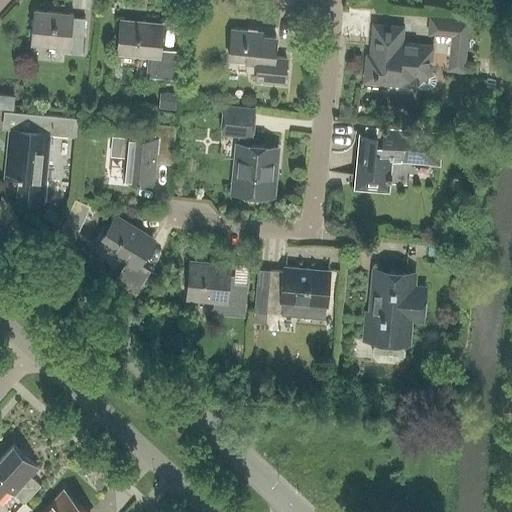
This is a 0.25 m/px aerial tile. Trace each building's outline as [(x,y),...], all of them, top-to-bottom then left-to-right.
[(82,53),(85,18),(73,17),(74,13),(34,10),(31,43),(70,47),(69,52),(82,53)] [(176,79),(179,51),(160,49),(162,22),(122,18),(119,54),(148,57),(146,77),(176,79)] [(375,25),(372,56),(368,55),(365,88),(366,88),(367,73),(374,74),(374,75),(378,76),(378,74),(386,75),(385,82),(413,85),(413,93),(414,93),(415,85),(418,85),(422,88),(425,89),(429,88),(432,87),(435,84),(437,81),(437,77),(436,73),(434,70),(431,70),(432,61),(450,63),(449,68),(463,69),(468,21),(432,18),(431,32),(434,32),(433,46),(401,43),(403,27),(375,25)] [(284,84),(287,58),(275,57),(276,37),(262,35),(262,31),(232,29),(229,59),(259,61),(257,81),(284,84)] [(0,105),(13,107),(15,91),(0,89),(0,105)] [(177,110),(178,93),(161,92),(160,108),(177,110)] [(273,195),(278,147),(249,145),(251,134),(254,109),(226,106),(223,131),(239,133),(238,143),(233,191),(273,195)] [(49,148),(51,134),(69,136),(71,117),(31,113),(29,131),(10,129),(8,144),(11,145),(8,176),(19,178),(17,201),(40,203),(46,148),(49,148)] [(128,135),(126,153),(116,152),(115,170),(125,171),(124,180),(153,183),(156,155),(173,157),(176,126),(152,124),(151,137),(128,135)] [(439,162),(441,132),(392,128),(391,135),(361,133),(356,186),(388,188),(391,158),(439,162)] [(76,200),(72,209),(87,216),(91,207),(76,200)] [(61,218),(49,208),(40,220),(52,229),(61,218)] [(139,263),(153,240),(115,216),(99,243),(128,260),(115,281),(136,294),(150,271),(139,263)] [(245,316),(248,285),(228,284),(230,264),(191,260),(188,298),(214,301),(213,313),(245,316)] [(283,313),(284,301),(326,305),(329,271),(286,267),(285,271),(271,270),(269,291),(255,289),(254,310),(283,313)] [(364,338),(382,340),(374,347),(374,356),(378,360),(400,362),(405,358),(406,349),(400,341),(409,342),(411,318),(422,319),(425,288),(413,287),(415,274),(375,269),(371,314),(367,313),(364,338)] [(24,504),(41,485),(30,475),(37,467),(13,445),(0,459),(0,493),(6,487),(24,504)] [(87,511),(65,491),(46,511),(87,511)]
